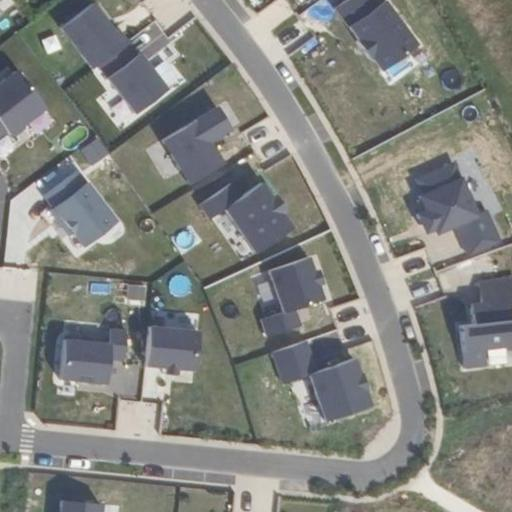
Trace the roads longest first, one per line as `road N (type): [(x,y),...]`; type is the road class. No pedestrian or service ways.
road 1 (residential): [(205,0),(290,113),(342,207),(414,404),(411,440),(386,468),(333,472),(12,438)]
road 2 (residential): [(12,438),(22,313),(0,311)]
